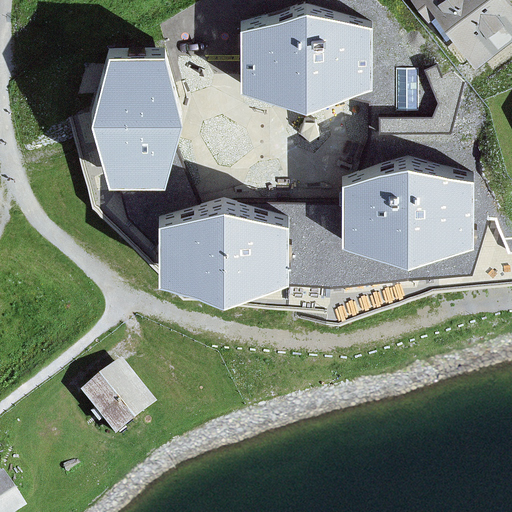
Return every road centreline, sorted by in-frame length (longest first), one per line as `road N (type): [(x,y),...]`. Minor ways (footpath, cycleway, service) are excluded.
road 1 (track): [(129,300),(232,331),(320,342),(373,336),(455,308),(511,303)]
road 2 (track): [(129,300),(30,207),(6,147),(0,97)]
